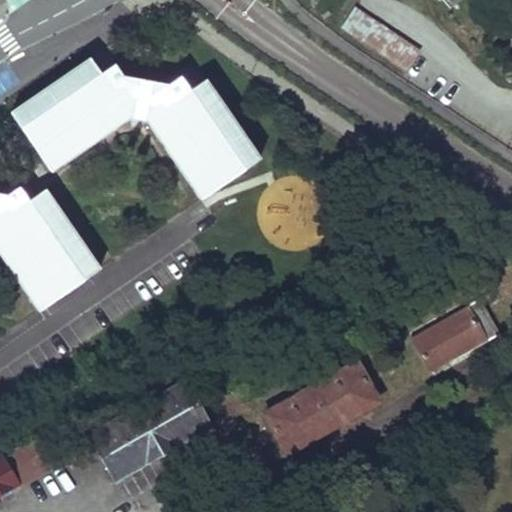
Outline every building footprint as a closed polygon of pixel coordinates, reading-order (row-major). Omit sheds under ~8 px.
[(124,13),(116,1),(98,13),(106,25),(124,13)] [(12,108),(54,167),(130,114),(143,116),(199,195),(260,153),(205,74),(190,85),(181,72),(169,81),(125,73),(115,59),(101,69),(91,53),(12,108)] [(0,237),(40,296),(100,255),(47,177),(30,189),(21,176),(10,183),(0,181),(0,237)] [(511,293),(511,264),(491,275),(504,297),(511,293)] [(498,333),(479,300),(412,335),(431,370),(498,333)] [(379,402),(358,365),(318,387),(314,381),(300,388),(304,394),(265,413),(288,452),(379,402)] [(197,384),(177,381),(181,388),(120,422),(109,405),(84,416),(97,436),(94,437),(115,474),(215,416),(197,384)] [(1,460),(0,460),(0,492),(18,483),(22,490),(55,469),(38,440),(1,460)]
